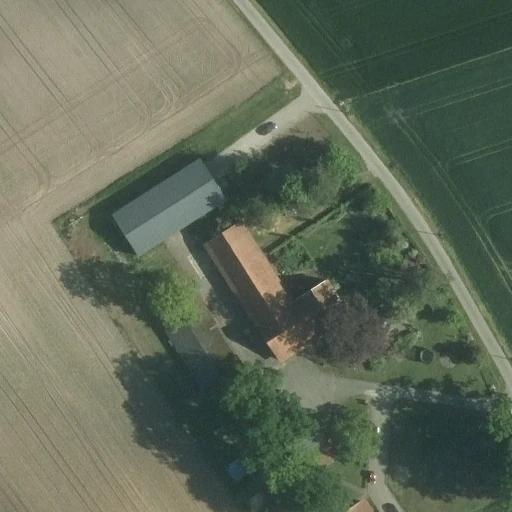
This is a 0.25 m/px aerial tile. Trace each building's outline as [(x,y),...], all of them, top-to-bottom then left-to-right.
[(200,159),(112,215),(138,255),(225,199),(200,159)] [(291,303),(239,222),(205,244),(256,325),(291,303)] [(291,303),(256,325),(278,360),(319,334),(320,336),(350,318),(326,281),(291,303)] [(244,375),(190,291),(156,313),(209,397),(244,375)] [(308,433),(280,392),(259,407),(286,448),(308,433)] [(326,440),(317,427),(308,433),(286,448),(296,461),(325,441),(326,440)] [(325,441),(296,461),(305,475),(335,455),(325,441)] [(369,511),(363,502),(348,511),(369,511)]
